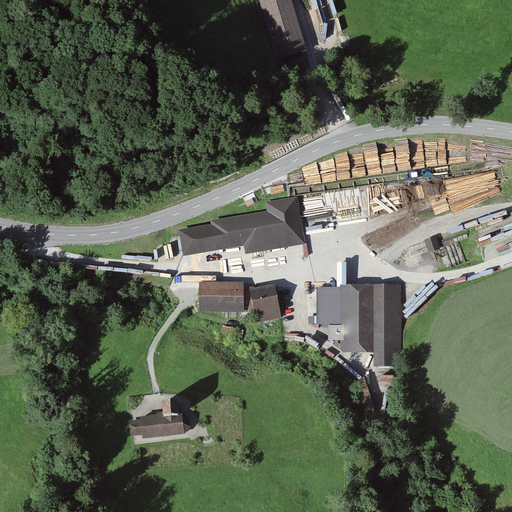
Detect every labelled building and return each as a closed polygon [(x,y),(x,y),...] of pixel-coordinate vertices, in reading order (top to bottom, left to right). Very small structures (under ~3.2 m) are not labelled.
[(303,49),(288,0),(257,0),(275,58),(303,49)] [(331,0),(319,0),(323,10),(334,7),(331,0)] [(327,39),(327,28),(311,27),(311,39),(327,39)] [(182,233),(185,255),(246,245),(247,253),(303,243),(295,200),(268,205),(270,214),(214,223),(214,227),(182,233)] [(243,287),(199,288),(200,306),(200,309),(225,309),(244,309),(243,287)] [(279,317),(274,287),(251,291),(255,310),(257,322),(279,317)] [(398,365),(398,289),(323,290),(323,327),(331,327),(331,340),(344,340),(344,350),(374,350),(374,365),(393,365),(398,365)] [(179,399),(179,410),(191,410),(192,399),(179,399)] [(164,416),(140,418),(142,429),(143,439),(185,433),(190,427),(188,419),(183,414),(178,415),(177,402),(163,403),(164,416)]
